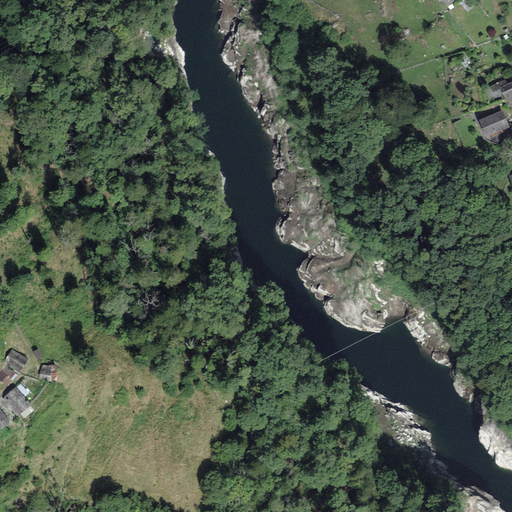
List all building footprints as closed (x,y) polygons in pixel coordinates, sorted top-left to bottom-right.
[(505,79),(490,86),(493,92),(501,89),(500,87),(507,84),(505,79)] [(511,81),(507,84),(500,87),(501,89),(509,106),(511,104),(511,81)] [(502,110),(478,121),(486,138),(510,128),(502,110)] [(27,360),(13,350),(3,363),(18,373),(27,360)] [(55,382),(57,366),(41,364),(39,380),(55,382)] [(17,377),(5,365),(0,370),(0,381),(7,388),(17,377)] [(16,387),(2,399),(17,417),(31,405),(16,387)] [(0,409),(0,429),(10,422),(0,409)]
